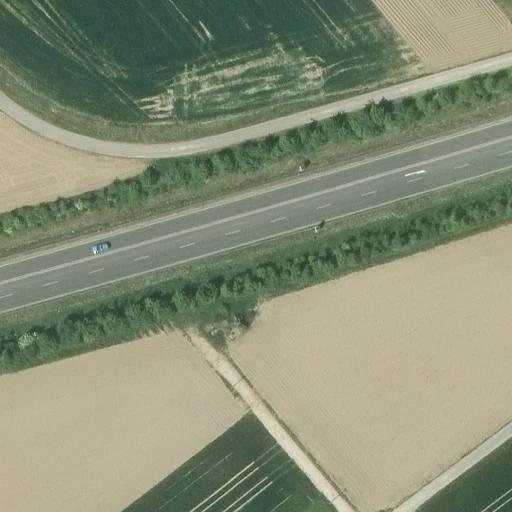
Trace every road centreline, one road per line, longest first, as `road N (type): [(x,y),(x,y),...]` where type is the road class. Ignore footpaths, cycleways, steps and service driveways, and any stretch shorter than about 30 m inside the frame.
road 1 (track): [(511,75),(199,164),(99,163),(45,145),(0,110)]
road 2 (trunk): [(0,290),(511,143)]
road 3 (track): [(338,511),(205,355)]
road 4 (track): [(401,511),(511,429)]
